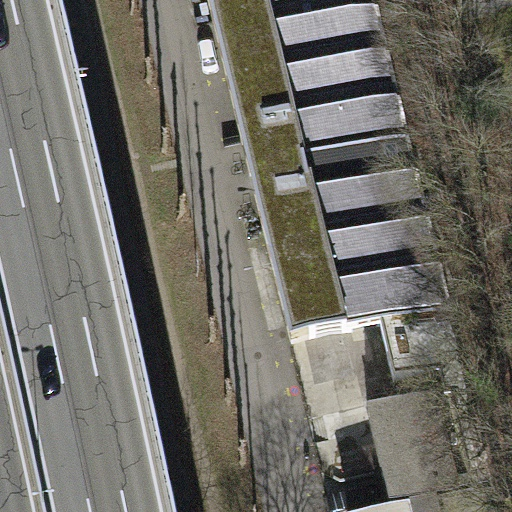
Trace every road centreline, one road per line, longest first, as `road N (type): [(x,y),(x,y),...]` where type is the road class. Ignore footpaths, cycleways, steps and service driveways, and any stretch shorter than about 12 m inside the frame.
road 1 (residential): [(290,511),(167,0)]
road 2 (motorway): [(111,511),(0,18)]
